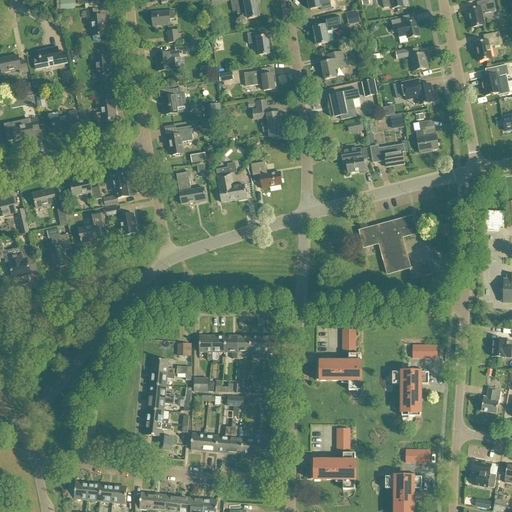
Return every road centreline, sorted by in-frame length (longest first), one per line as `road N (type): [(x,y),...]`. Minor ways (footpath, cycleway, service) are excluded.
road 1 (residential): [(88,464),(98,390),(118,350),(150,317),(298,312)]
road 2 (residential): [(307,214),(300,92),(284,0)]
road 3 (residential): [(290,485),(88,464)]
road 4 (residential): [(290,485),(298,312)]
road 5 (residential): [(474,170),(442,0)]
road 6 (unclassified): [(307,214),(474,170)]
road 7 (unclassified): [(19,424),(130,295)]
road 8 (residential): [(298,312),(406,313),(464,300)]
road 9 (residential): [(0,171),(145,141)]
road 10 (unclassified): [(170,259),(307,214)]
road 11 (residential): [(145,141),(129,0)]
road 12 (residential): [(457,432),(464,300)]
road 13 (residential): [(464,300),(474,170)]
road 14 (residential): [(170,259),(145,141)]
